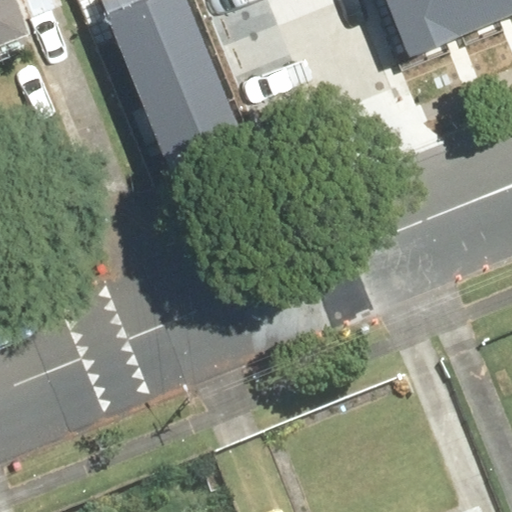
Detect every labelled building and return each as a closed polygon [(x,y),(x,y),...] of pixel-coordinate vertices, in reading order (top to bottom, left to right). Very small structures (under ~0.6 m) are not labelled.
[(44,0),(0,0),(0,38),(52,17),(44,0)] [(119,0),(97,9),(159,163),(235,133),(181,0),(119,0)] [(469,42),(451,0),(385,0),(413,65),(469,42)] [(511,23),(511,0),(451,0),(469,42),(511,23)] [(479,511),(475,502),(451,511),(479,511)]
